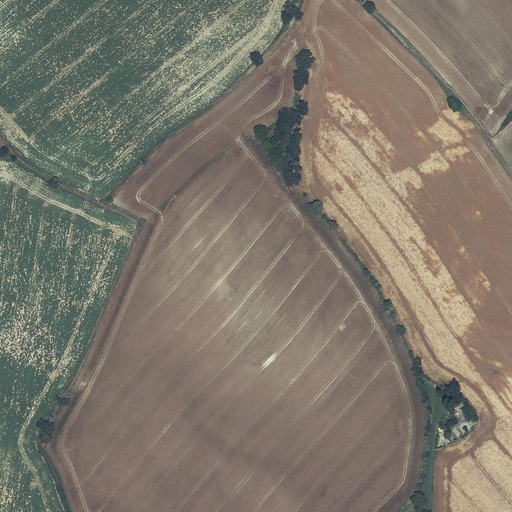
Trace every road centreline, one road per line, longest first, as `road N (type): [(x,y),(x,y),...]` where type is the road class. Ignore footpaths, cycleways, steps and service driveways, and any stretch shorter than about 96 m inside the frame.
road 1 (track): [(0,132),(17,155),(62,184),(140,217),(90,346),(43,426),(70,511)]
road 2 (track): [(302,0),(288,41),(226,97),(140,154),(105,199)]
road 3 (track): [(511,174),(465,110),(360,0)]
